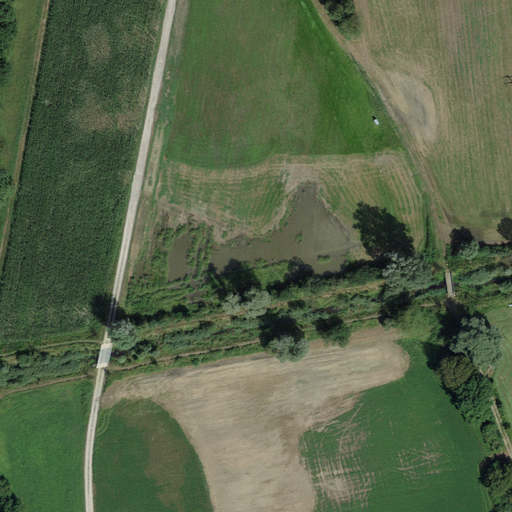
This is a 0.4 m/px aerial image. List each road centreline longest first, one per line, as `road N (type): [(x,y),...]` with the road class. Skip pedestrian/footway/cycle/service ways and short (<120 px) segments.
road 1 (track): [(511,464),(456,318),(408,128),(318,0)]
road 2 (track): [(108,337),(174,0)]
road 3 (track): [(90,511),(92,391),(108,337)]
